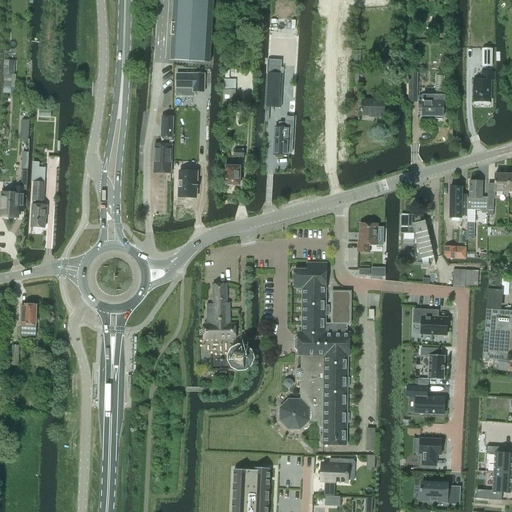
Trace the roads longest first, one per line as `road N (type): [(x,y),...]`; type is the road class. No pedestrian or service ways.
road 1 (tertiary): [(186,252),(215,231),(511,149)]
road 2 (residential): [(362,291),(371,285),(459,293),(456,471)]
road 3 (primary): [(106,511),(114,308)]
road 4 (unclassified): [(101,0),(100,94),(89,159),(110,195)]
road 5 (unclassified): [(77,314),(72,328),(86,375),(80,511)]
road 6 (primary): [(110,195),(125,0)]
